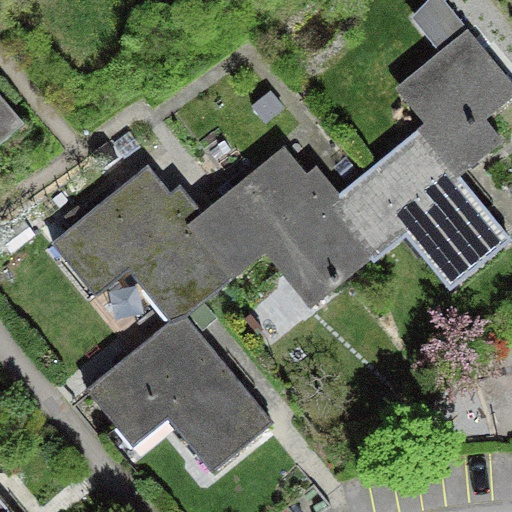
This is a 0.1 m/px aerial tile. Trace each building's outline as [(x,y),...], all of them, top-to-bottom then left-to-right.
[(389,102),(418,138),(325,211),(370,267),(403,241),(448,298),(508,251),(458,188),(501,153),(480,126),(511,100),(465,42),(389,102)] [(0,132),(18,117),(0,96),(0,132)] [(325,211),(282,157),(182,236),(224,289),(262,260),(307,316),(370,267),(325,211)] [(144,187),(57,256),(95,303),(126,278),(169,333),(180,325),(224,289),(182,236),(144,187)] [(207,479),(265,433),(180,325),(169,333),(83,400),(128,456),(165,426),(207,479)]
